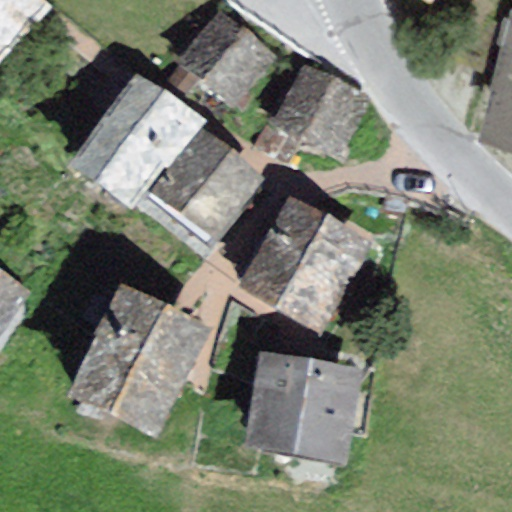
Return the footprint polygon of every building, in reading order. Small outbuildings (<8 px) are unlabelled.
[(0,0),(0,58),(47,4),(41,0),(0,0)] [(271,54),(219,17),(186,63),(238,100),(271,54)] [(511,19),(480,133),(511,142),(511,19)] [(363,100),(309,70),(281,121),(336,151),(363,100)] [(193,122),(136,79),(75,160),(133,203),(193,122)] [(205,261),(263,187),(204,141),(146,216),(205,261)] [(367,245),(297,204),(247,286),(318,328),(367,245)] [(0,329),(25,291),(0,274),(0,329)] [(202,332),(123,296),(78,392),(157,429),(202,332)] [(354,371),(265,357),(251,442),(340,456),(354,371)]
